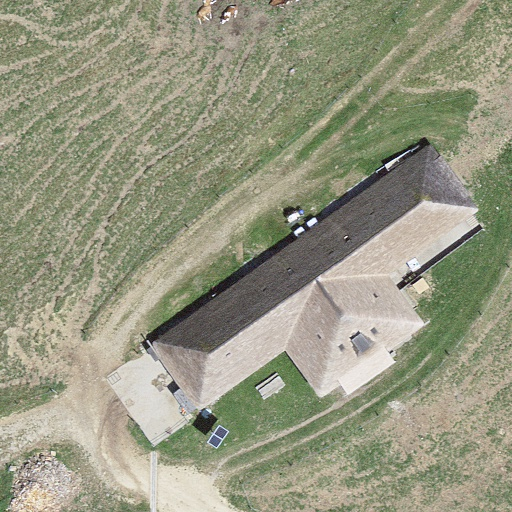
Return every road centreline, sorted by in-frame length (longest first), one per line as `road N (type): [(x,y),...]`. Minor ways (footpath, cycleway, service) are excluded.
road 1 (track): [(212,511),(141,489),(90,415),(157,287),(330,151)]
road 2 (track): [(476,0),(330,151)]
